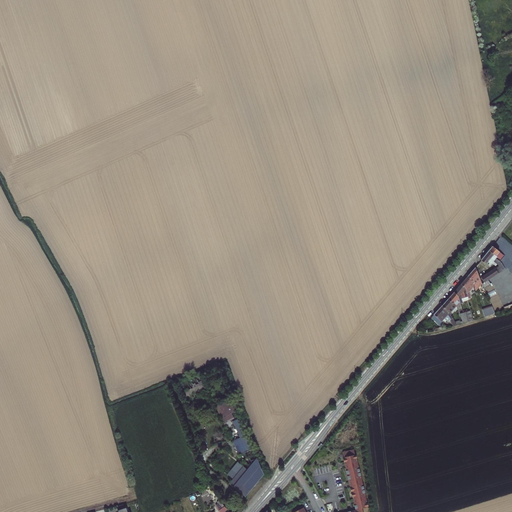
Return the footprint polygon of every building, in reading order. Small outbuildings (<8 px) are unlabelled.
[(505,256),(494,247),(490,252),(497,257),(498,258),(501,260),(505,256)] [(501,263),(497,260),(498,258),(497,257),(490,252),(483,261),(488,265),(488,264),(491,266),(493,264),(498,267),(499,266),(502,265),(501,263)] [(505,270),(502,265),(499,266),(498,267),(481,278),(484,283),(483,284),(482,285),(485,288),(490,284),(488,281),(505,270)] [(481,278),(478,270),(476,268),(469,276),(475,282),(474,284),(475,287),(476,291),(482,285),(483,284),(481,278)] [(474,284),(475,282),(469,276),(463,283),(466,286),(470,298),(470,299),(472,298),(470,293),(475,287),(474,284)] [(470,298),(466,286),(463,283),(456,291),(460,295),(462,301),(470,298)] [(462,301),(460,295),(456,291),(450,298),(458,305),(458,306),(463,305),(462,301)] [(458,306),(458,305),(450,298),(444,304),(453,312),(456,309),(457,310),(458,308),(458,306)] [(457,321),(453,312),(444,304),(437,313),(434,316),(444,324),(449,318),(451,320),(452,318),(456,325),(459,324),(457,321)] [(485,317),(494,314),(492,307),(482,310),(485,317)] [(468,321),(475,319),(472,310),(466,312),(467,316),(468,321)] [(179,387),(184,398),(207,388),(203,379),(192,384),(193,386),(185,389),(183,385),(179,387)] [(232,399),(215,406),(223,424),(234,419),(232,413),(237,411),(232,399)] [(241,436),(246,450),(252,448),(247,434),(241,436)] [(355,448),(341,451),(355,509),(341,511),(362,511),(362,509),(369,507),(355,448)] [(229,483),(245,495),(263,473),(257,456),(247,469),(238,462),(228,474),(233,478),(229,483)] [(228,511),(222,503),(219,506),(223,511),(222,511),(228,511)]
